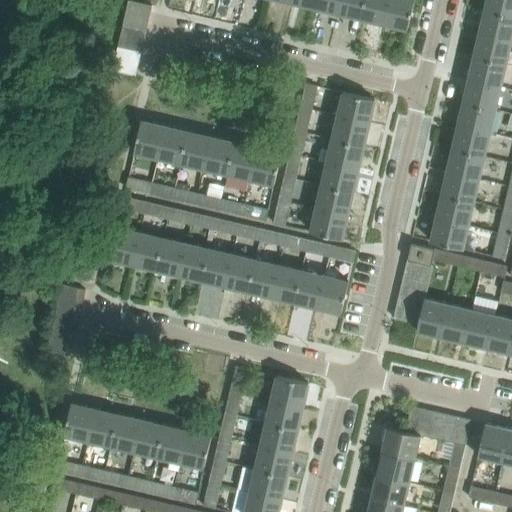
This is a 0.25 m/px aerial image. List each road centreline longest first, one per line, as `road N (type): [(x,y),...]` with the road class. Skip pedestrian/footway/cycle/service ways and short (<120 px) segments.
road 1 (residential): [(364,373),(420,91)]
road 2 (residential): [(420,91),(158,29)]
road 3 (residential): [(348,375),(91,314)]
road 4 (residential): [(489,372),(483,399),(364,373)]
road 5 (residential): [(315,511),(348,375)]
